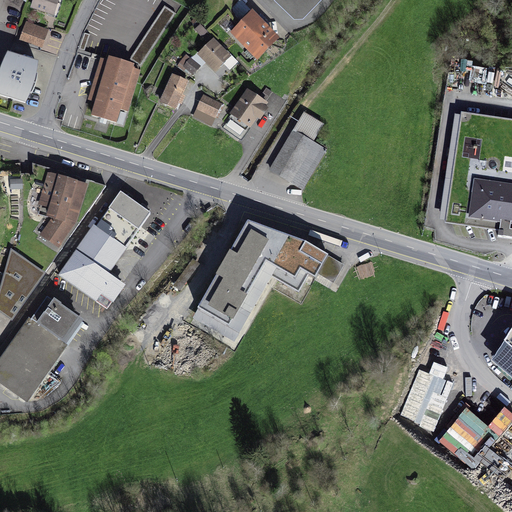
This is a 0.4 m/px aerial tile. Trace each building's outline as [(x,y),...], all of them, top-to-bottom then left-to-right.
[(36,0),(33,8),(53,15),(57,0),(36,0)] [(277,0),(294,16),(303,15),(317,0),(277,0)] [(141,69),(176,15),(164,7),(129,61),(141,69)] [(249,13),(228,34),(254,61),(275,40),(249,13)] [(23,39),(40,45),(45,33),(28,26),(23,39)] [(224,49),(216,41),(202,56),(215,70),(228,58),(221,51),(224,49)] [(37,66),(8,57),(0,83),(0,95),(26,103),(37,66)] [(186,57),(179,66),(183,69),(185,67),(194,75),(200,68),(186,57)] [(109,63),(103,60),(90,101),(97,103),(93,116),(116,123),(120,110),(127,112),(139,72),(132,70),(133,67),(110,60),(109,63)] [(187,84),(172,77),(160,103),(175,110),(179,101),(182,102),(184,97),(181,96),(187,84)] [(258,100),(248,93),(223,128),(239,140),(256,116),(260,119),(266,110),(262,107),(272,93),(266,89),(258,100)] [(220,106),(204,98),(195,117),(211,124),(220,106)] [(323,126),(305,115),(272,171),(303,190),(325,152),(312,145),(323,126)] [(511,123),(463,117),(448,222),(499,230),(498,237),(511,239),(511,123)] [(106,188),(33,165),(33,174),(21,175),(23,219),(0,303),(0,312),(11,320),(106,188)] [(150,215),(120,194),(95,229),(125,250),(150,215)] [(286,276),(305,244),(248,224),(198,310),(229,328),(264,268),(274,274),(277,270),(286,276)] [(343,266),(305,244),(286,276),(295,281),(301,271),(315,280),(318,274),(333,283),(343,266)] [(76,254),(61,276),(107,309),(123,287),(76,254)] [(78,320),(48,298),(0,365),(0,383),(19,398),(60,340),(63,342),(78,320)] [(511,331),(494,359),(511,374),(511,331)] [(480,435),(491,446),(511,423),(511,414),(504,408),(480,435)]
